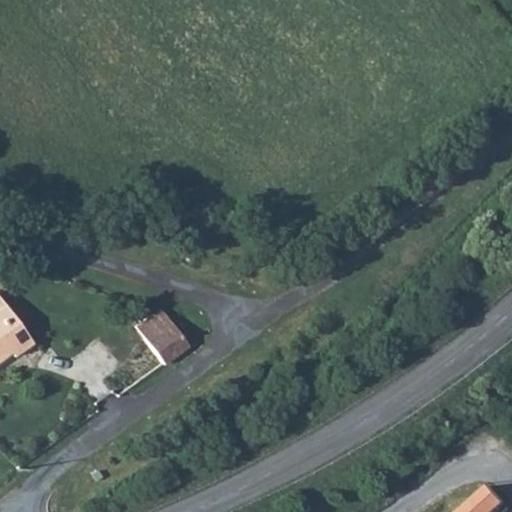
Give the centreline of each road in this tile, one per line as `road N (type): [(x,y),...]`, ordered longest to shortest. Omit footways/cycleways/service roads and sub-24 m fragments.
road 1 (unclassified): [(183,511),(376,410),(511,307)]
road 2 (unclassified): [(403,511),(464,469),(494,464),(511,475)]
